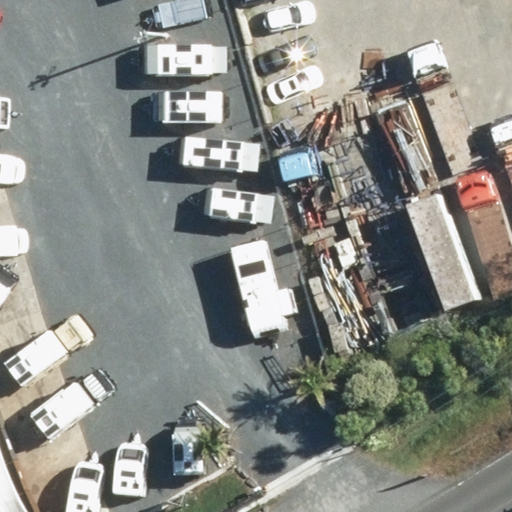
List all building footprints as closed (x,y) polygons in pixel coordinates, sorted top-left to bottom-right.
[(211,32),(149,55),(164,94),(225,71),(211,32)] [(511,180),(338,271),(378,346),(511,277),(511,180)] [(285,244),(244,253),(261,325),(303,315),(285,244)] [(133,245),(97,255),(111,302),(147,291),(133,245)] [(34,511),(9,427),(0,429),(0,511),(34,511)]
